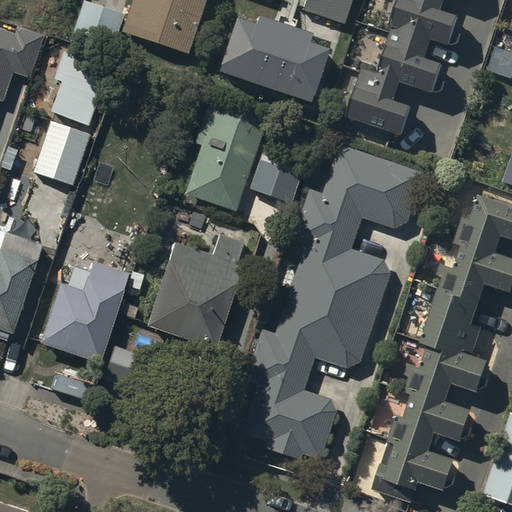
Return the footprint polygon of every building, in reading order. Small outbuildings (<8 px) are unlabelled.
[(134,0),(121,38),(187,60),(206,0),(134,0)] [(346,0),(300,0),(299,4),(341,18),(346,0)] [(379,77),(362,71),(355,93),(358,94),(348,123),(403,142),(413,115),(395,109),(402,90),(433,100),(442,73),(427,67),(434,47),(451,53),(460,25),(442,19),(448,0),(453,0),(466,4),(467,0),(403,0),(402,4),(399,3),(390,30),(392,31),(385,53),(387,54),(379,77)] [(84,4),(83,5),(70,46),(109,59),(123,17),(84,4)] [(306,24),(254,7),(250,19),(231,12),(214,62),(305,93),(322,43),(302,36),(306,24)] [(46,34),(16,24),(14,31),(0,25),(0,100),(4,102),(13,73),(31,79),(46,34)] [(111,68),(64,51),(54,79),(62,82),(51,112),(90,126),(111,68)] [(244,111),(212,100),(210,99),(194,147),(201,150),(185,198),(236,216),(267,125),(242,116),(244,111)] [(90,137),(50,124),(34,176),(73,189),(90,137)] [(425,178),(424,177),(340,149),(325,198),(311,193),(294,244),(306,248),(277,337),(265,333),(249,384),(260,387),(244,436),(269,445),(267,451),(304,463),(305,458),(322,463),(338,415),(333,403),(306,393),(316,361),(347,371),(361,367),(392,278),(386,264),(354,253),(364,222),(393,232),(407,228),(425,178)] [(263,154),(263,155),(250,193),(292,207),(305,168),(263,154)] [(511,160),(503,186),(511,188),(511,160)] [(511,213),(479,202),(471,226),(463,224),(455,250),(462,252),(456,274),(441,269),(439,279),(444,281),(423,350),(430,353),(424,374),(405,368),(403,377),(409,379),(404,397),(412,400),(405,423),(396,421),(374,494),(416,507),(421,488),(447,496),(457,466),(432,458),(437,440),(463,448),(473,417),(448,409),(454,390),(479,398),(488,367),(472,363),(481,332),(474,330),(486,290),(511,298),(511,265),(497,261),(503,242),(511,244),(511,213)] [(0,341),(7,344),(8,339),(13,340),(43,252),(38,250),(38,219),(17,212),(10,238),(0,233),(0,341)] [(148,332),(149,332),(216,354),(243,270),(237,268),(244,246),(221,238),(214,259),(175,247),(148,332)] [(60,288),(39,349),(101,368),(131,280),(93,267),(90,275),(75,270),(68,290),(60,288)] [(56,374),(56,375),(50,393),(86,405),(92,387),(56,374)] [(511,408),(510,408),(509,407),(482,489),(511,499),(511,408)] [(0,496),(0,511),(27,511),(30,507),(0,496)]
